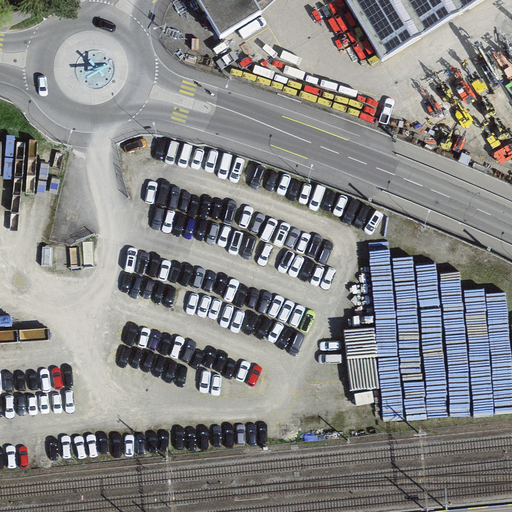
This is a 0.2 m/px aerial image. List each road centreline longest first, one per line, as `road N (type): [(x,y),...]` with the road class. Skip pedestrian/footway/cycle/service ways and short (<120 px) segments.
road 1 (secondary): [(142,87),(511,226)]
road 2 (secondary): [(45,61),(56,102),(81,118),(118,114),(142,87)]
